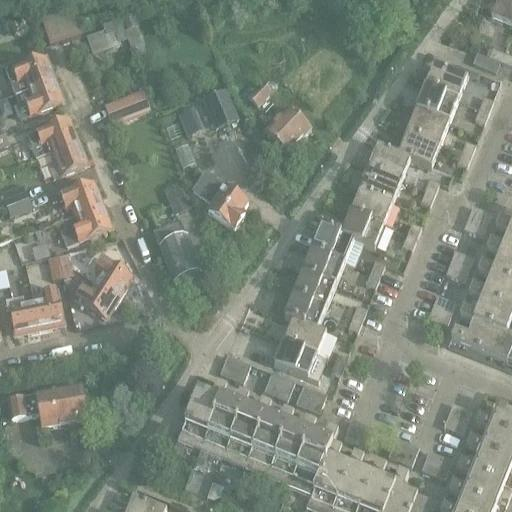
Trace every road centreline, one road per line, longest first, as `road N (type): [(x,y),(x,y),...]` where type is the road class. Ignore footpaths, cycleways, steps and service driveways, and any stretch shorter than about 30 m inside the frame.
road 1 (residential): [(207,350),(459,0)]
road 2 (residential): [(169,320),(59,53)]
road 3 (residential): [(511,102),(471,198),(445,207),(390,351)]
road 4 (residential): [(390,351),(364,418),(426,442),(451,374)]
road 5 (residential): [(92,511),(207,350)]
road 6 (residential): [(169,320),(0,357)]
